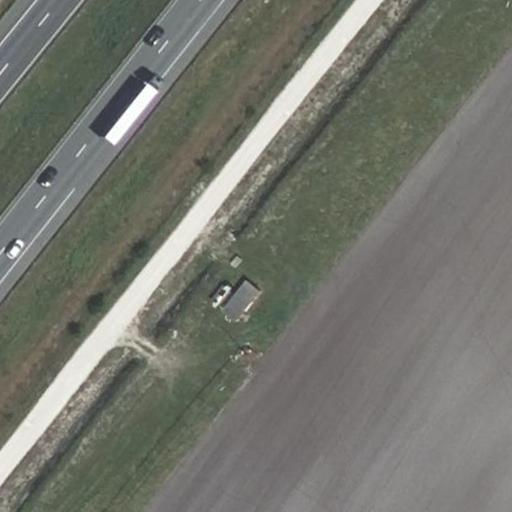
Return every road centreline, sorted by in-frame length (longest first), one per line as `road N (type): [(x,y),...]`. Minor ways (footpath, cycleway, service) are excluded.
road 1 (track): [(382,0),(0,484)]
road 2 (motorway): [(0,259),(204,0)]
